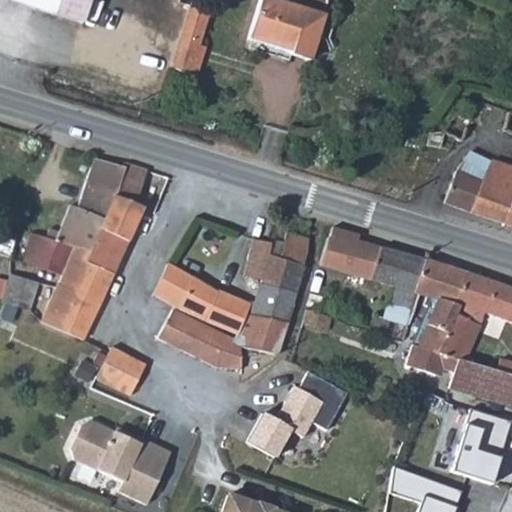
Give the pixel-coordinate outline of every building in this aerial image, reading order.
[(9,0),(52,13),(56,0),(9,0)] [(87,0),(56,0),(52,13),(81,22),(87,0)] [(289,51),(288,54),(308,60),(322,16),(286,4),(274,0),(258,0),(246,38),(289,51)] [(287,0),(286,4),(322,16),(327,0),(287,0)] [(207,9),(189,3),(170,65),(196,73),(205,45),(197,42),(207,9)] [(450,112),(448,111),(441,136),(442,136),(451,139),(459,141),(466,118),(464,117),(465,115),(467,115),(469,111),(468,105),(466,101),(461,101),(456,102),(453,107),(450,112)] [(511,114),(507,112),(502,132),(511,135),(511,114)] [(429,133),(425,144),(439,148),(442,136),(441,136),(429,133)] [(467,152),(455,172),(483,182),(492,160),(467,152)] [(60,231),(51,228),(46,239),(66,244),(92,252),(99,231),(121,167),(93,158),(78,207),(71,204),(60,231)] [(511,165),(492,160),(483,182),(470,211),(504,222),(511,190),(511,165)] [(131,229),(139,207),(133,205),(145,170),(122,164),(121,167),(99,231),(125,241),(131,229)] [(483,182),(455,172),(444,204),(461,208),(470,211),(483,182)] [(392,286),(386,302),(409,309),(414,293),(424,260),(357,240),(359,235),(332,227),(328,238),(326,237),(318,263),(392,286)] [(111,273),(125,241),(99,231),(92,252),(88,264),(111,273)] [(251,235),(243,268),(258,273),(256,281),(294,292),(306,252),(309,238),(286,232),(281,244),(266,239),(251,235)] [(30,234),(24,261),(56,275),(66,244),(46,239),(30,234)] [(0,257),(10,261),(11,256),(16,240),(0,235),(0,257)] [(92,252),(66,244),(56,275),(54,283),(98,302),(111,273),(88,264),(92,252)] [(448,388),(511,408),(511,376),(492,370),(447,357),(441,355),(465,273),(424,260),(414,293),(434,299),(418,349),(425,351),(420,365),(452,376),(448,388)] [(236,334),(244,337),(256,313),(257,309),(250,306),(236,300),(206,286),(178,271),(166,264),(152,293),(179,308),(207,322),(236,334)] [(511,287),(465,273),(441,355),(447,357),(460,321),(471,325),(476,311),(511,322),(511,323),(499,363),(494,361),(492,370),(511,376),(511,287)] [(27,311),(36,286),(10,276),(1,301),(27,311)] [(294,292),(256,281),(250,306),(257,309),(256,313),(285,322),(294,292)] [(82,339),(98,302),(54,283),(38,322),(82,339)] [(409,309),(386,302),(377,299),(372,316),(404,325),(409,309)] [(214,368),(240,369),(237,348),(236,342),(170,310),(156,339),(214,368)] [(275,355),(285,322),(256,313),(244,337),(244,348),(275,355)] [(143,366),(111,347),(109,350),(93,377),(128,396),(143,366)] [(340,393),(302,372),(293,388),(287,386),(269,419),(256,412),(240,440),(269,455),(283,430),(297,437),(306,419),(321,427),(340,393)] [(419,390),(405,427),(409,429),(426,437),(432,439),(445,400),(419,390)] [(508,421),(466,408),(447,468),(489,481),(508,421)] [(114,490),(143,504),(168,452),(139,438),(137,443),(112,430),(90,419),(78,423),(67,446),(71,457),(119,481),(114,490)] [(418,456),(426,437),(409,429),(401,448),(418,456)] [(450,511),(456,493),(388,469),(383,495),(414,507),(412,511),(450,511)] [(272,511),(224,494),(217,511),(272,511)]
